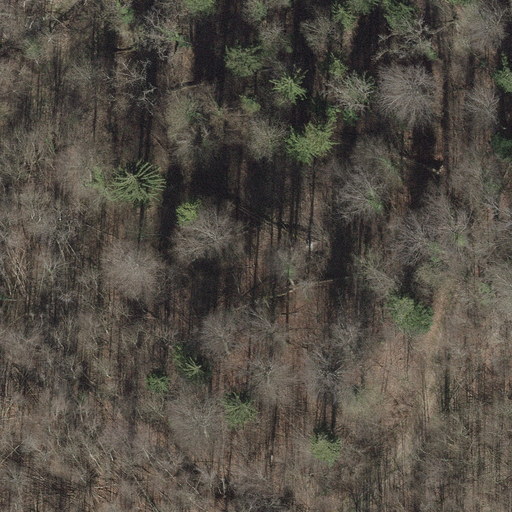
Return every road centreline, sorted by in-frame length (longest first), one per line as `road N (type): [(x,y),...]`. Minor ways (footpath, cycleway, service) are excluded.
road 1 (track): [(350,511),(392,471),(422,423),(453,303),(511,209)]
road 2 (track): [(111,0),(0,142)]
